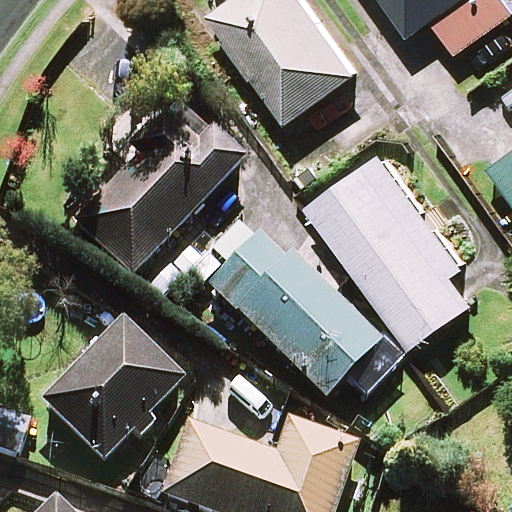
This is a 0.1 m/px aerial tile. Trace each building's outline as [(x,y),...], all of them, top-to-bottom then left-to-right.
[(364,77),(309,0),(242,0),(217,18),(294,127),(364,77)] [(390,0),(417,38),(438,22),(462,56),(511,20),(511,11),(503,0),(390,0)] [(248,167),(174,96),(118,154),(134,170),(76,230),(135,286),(248,167)] [(469,269),(389,158),(316,210),(418,351),(479,307),(457,277),(469,269)] [(511,160),(497,171),(511,192),(511,160)] [(381,352),(263,239),(240,263),(210,295),(328,407),(381,352)] [(136,441),(143,447),(160,429),(153,422),(187,386),(122,325),(42,410),(107,471),(136,441)] [(33,427),(0,414),(0,454),(20,462),(33,427)] [(338,511),(360,452),(291,429),(279,463),(193,433),(168,504),(190,511),(338,511)]
